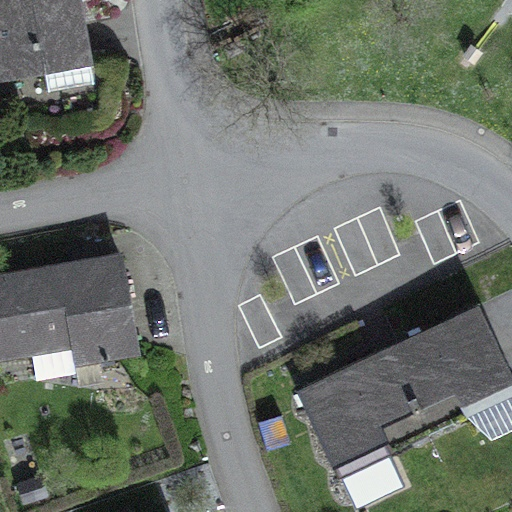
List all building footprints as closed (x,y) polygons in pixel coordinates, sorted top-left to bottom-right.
[(50,91),(95,83),(89,44),(80,0),(0,0),(0,77),(1,81),(47,73),(50,91)] [(93,359),(138,351),(122,259),(0,280),(0,353),(1,357),(90,341),(93,359)] [(389,349),(430,435),(467,418),(511,396),(511,374),(479,307),(389,349)] [(299,392),(340,478),(391,454),(430,435),(389,349),(299,392)] [(491,440),(511,429),(511,396),(467,418),(491,440)] [(352,505),(393,486),(391,454),(340,478),(352,505)] [(48,473),(18,485),(28,510),(58,499),(48,473)]
